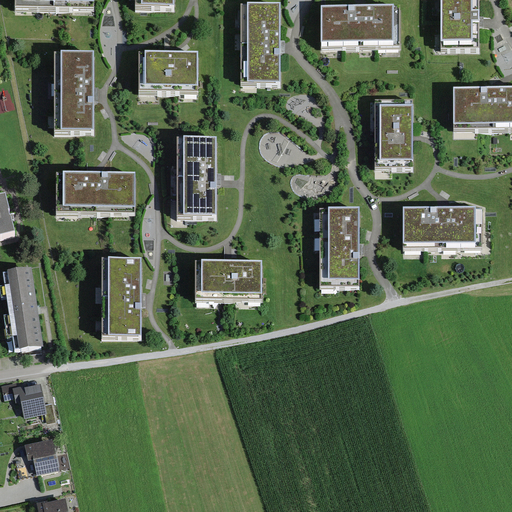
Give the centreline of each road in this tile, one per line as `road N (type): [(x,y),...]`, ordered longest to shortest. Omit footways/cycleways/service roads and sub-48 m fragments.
road 1 (residential): [(0,376),(305,327)]
road 2 (track): [(305,327),(511,281)]
